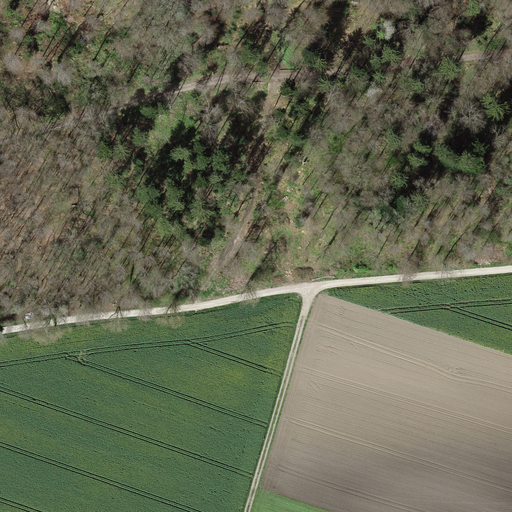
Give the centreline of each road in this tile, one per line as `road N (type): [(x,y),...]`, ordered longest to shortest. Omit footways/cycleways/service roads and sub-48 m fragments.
road 1 (track): [(0,139),(54,117),(284,73),(511,53)]
road 2 (track): [(0,334),(292,292),(511,271)]
road 3 (track): [(313,290),(249,511)]
